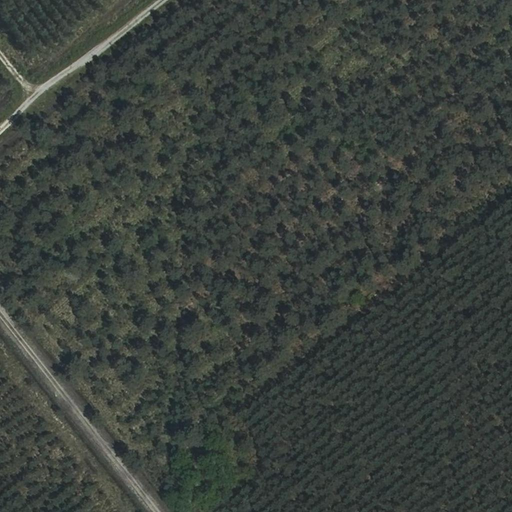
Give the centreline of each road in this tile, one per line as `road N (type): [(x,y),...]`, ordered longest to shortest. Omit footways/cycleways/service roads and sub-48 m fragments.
road 1 (track): [(159,511),(0,310)]
road 2 (track): [(0,122),(155,0)]
